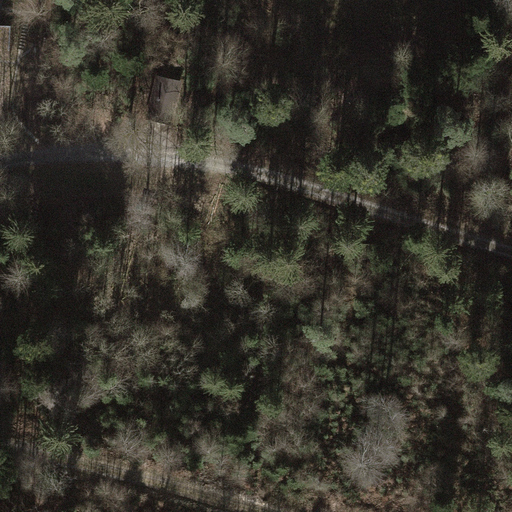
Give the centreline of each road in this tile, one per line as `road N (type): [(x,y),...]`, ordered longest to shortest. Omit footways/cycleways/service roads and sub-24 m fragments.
road 1 (track): [(511,249),(192,159),(0,169)]
road 2 (track): [(265,511),(77,441),(0,444)]
